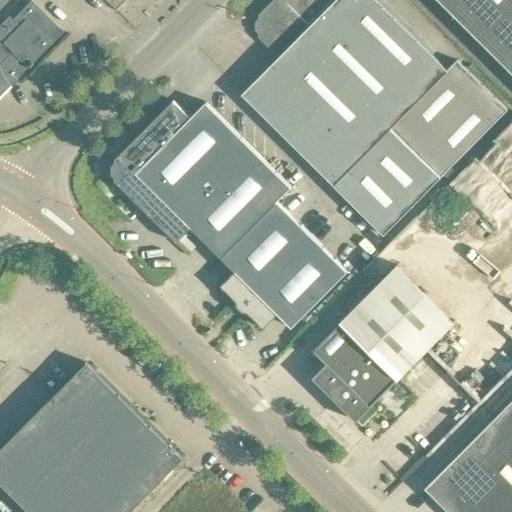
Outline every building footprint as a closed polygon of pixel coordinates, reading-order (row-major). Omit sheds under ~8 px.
[(0,0),(0,94),(62,31),(30,0),(12,19),(9,15),(0,24),(0,0)] [(447,70),(376,0),(273,0),(259,15),(259,19),(256,22),(256,30),(259,33),(259,37),(279,57),(242,94),(334,185),(384,235),(508,111),(457,60),(447,70)] [(511,0),(439,0),(511,72),(511,0)] [(276,170),(220,115),(206,101),(190,117),(173,100),(115,159),(115,162),(112,165),(112,174),(115,177),(115,180),(177,242),(191,228),(205,242),(276,170)] [(292,328),(306,314),(348,271),(278,201),(292,186),(276,170),(205,242),(235,271),(221,285),(237,302),(237,306),(243,312),(247,312),(264,328),(278,314),(292,328)] [(356,420),(371,406),(455,321),(398,264),(313,349),(327,363),(313,377),(356,420)] [(0,482),(30,511),(129,511),(183,458),(87,362),(0,449),(0,482)] [(511,511),(511,400),(425,488),(449,511),(511,511)]
